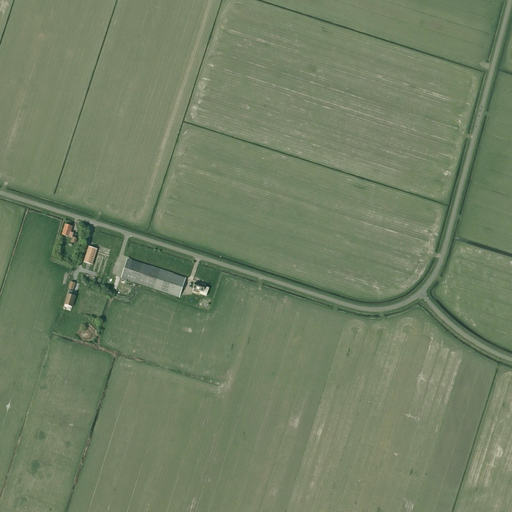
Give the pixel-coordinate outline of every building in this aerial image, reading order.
[(72,237),(73,233),(70,232),(72,227),(65,225),(62,235),(69,237),(69,236),(72,237)] [(118,256),(122,241),(99,234),(95,244),(96,244),(95,248),(98,249),(96,253),(113,259),(114,255),(118,256)] [(92,265),(97,249),(89,247),(84,262),(92,265)] [(179,297),(186,278),(127,259),(121,278),(179,297)] [(209,288),(205,287),(206,285),(201,283),(201,284),(195,282),(193,288),(203,292),(202,294),(206,296),(209,288)] [(72,307),(75,297),(71,295),(73,291),(69,290),(65,304),(72,307)]
